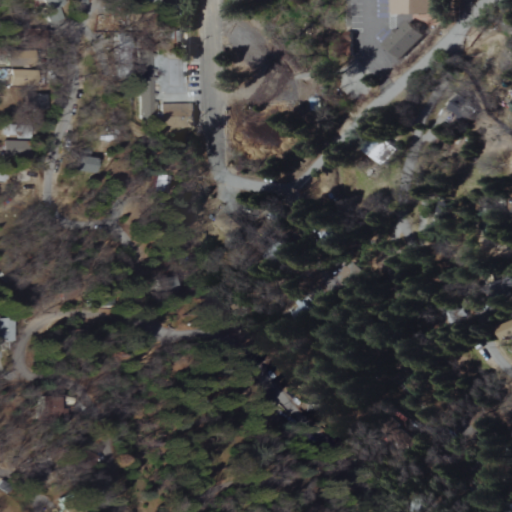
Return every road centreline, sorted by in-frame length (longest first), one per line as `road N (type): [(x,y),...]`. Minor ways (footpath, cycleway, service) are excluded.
road 1 (residential): [(294,188),(310,262),(375,307),(414,415),(495,479),(511,482),(508,372),(404,243),(399,198),(408,156),(432,127)]
road 2 (residential): [(402,511),(383,484),(292,412),(256,353),(229,334),(161,332),(128,298),(115,224),(64,218),(48,203),(45,181),(63,129),(77,37),(94,0)]
road 3 (residential): [(275,511),(259,484),(227,482),(177,511),(113,503),(104,436),(82,396),(61,379),(27,376),(18,362),(39,321),(93,311),(161,332)]
road 4 (residential): [(211,0),(223,174),(236,184),(294,188)]
road 5 (residential): [(294,188),(395,82),(471,19)]
